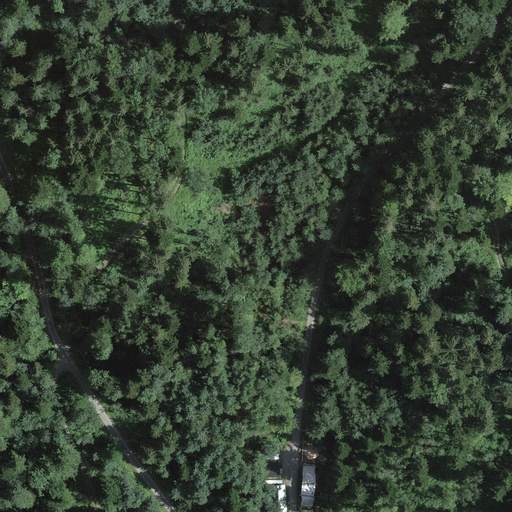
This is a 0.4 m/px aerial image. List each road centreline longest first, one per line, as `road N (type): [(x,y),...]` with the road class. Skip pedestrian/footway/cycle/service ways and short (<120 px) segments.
road 1 (track): [(511,12),(385,143),(326,249),(312,309),(292,511)]
road 2 (track): [(173,511),(64,357),(51,330),(38,251),(0,156)]
